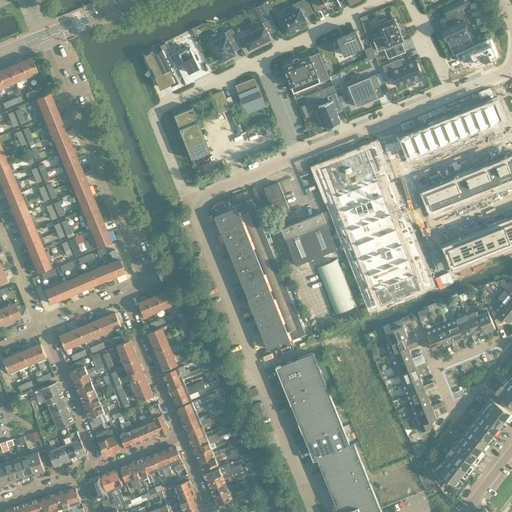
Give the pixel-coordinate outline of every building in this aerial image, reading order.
[(285,16),(279,19),(285,33),(292,29),(292,30),(300,26),(299,26),(306,22),(303,17),(313,13),(306,0),(303,0),(299,2),(302,8),(285,16)] [(309,0),(315,11),(326,6),(323,1),(324,0),(309,0)] [(470,37),(467,32),(462,20),(464,20),(467,18),(463,9),(470,6),(467,0),(458,0),(443,7),(448,16),(446,17),(443,18),(447,28),(444,29),(442,30),(447,41),(449,46),(470,37)] [(363,24),(369,22),(366,16),(360,18),(363,24)] [(257,45),(258,45),(261,43),(262,43),(270,39),(268,34),(277,30),(271,18),(262,23),(264,26),(243,37),(249,49),(257,45)] [(383,36),(373,39),(376,45),(378,51),(384,48),(388,58),(405,52),(401,42),(402,41),(403,41),(403,40),(399,32),(400,32),(397,27),(394,19),(394,18),(393,19),(387,21),(386,19),(379,21),(380,24),(379,24),(378,25),(379,26),(383,36)] [(226,35),(212,42),(221,61),(222,60),(223,62),(230,58),(230,57),(231,56),(230,55),(231,55),(234,54),(235,53),(234,51),(231,45),(238,41),(232,29),(225,32),(226,35)] [(357,30),(337,38),(344,56),(364,48),(357,30)] [(490,39),(456,54),(459,61),(472,56),(475,64),(476,66),(485,62),(491,59),(497,56),(497,54),(490,39)] [(371,47),(365,49),(368,59),(375,57),(371,47)] [(190,48),(174,56),(178,65),(184,62),(189,73),(200,67),(197,60),(198,59),(196,55),(194,56),(190,48)] [(151,52),(144,55),(151,69),(152,68),(156,77),(155,77),(161,89),(170,84),(172,87),(179,83),(163,49),(153,54),(152,51),(151,52)] [(283,66),(282,67),(283,68),(283,67),(291,87),(290,87),(291,88),(291,87),(293,93),(303,89),(301,83),(317,77),(319,82),(329,79),(323,63),(314,66),(310,57),(310,56),(309,56),(300,60),(299,60),(292,63),(283,67),(283,66)] [(25,59),(19,62),(26,77),(37,72),(31,57),(29,58),(29,57),(25,58),(25,59)] [(383,66),(388,78),(393,76),(397,86),(405,83),(407,87),(416,84),(414,80),(417,78),(416,76),(421,74),(416,60),(406,64),(403,58),(383,66)] [(15,82),(26,77),(19,62),(18,62),(17,62),(14,63),(14,64),(8,66),(15,82)] [(0,69),(0,78),(3,87),(15,82),(8,66),(7,67),(6,66),(3,68),(3,69),(0,69)] [(340,72),(330,76),(332,82),(342,78),(340,72)] [(375,74),(344,87),(348,99),(353,97),(356,107),(378,98),(374,89),(380,87),(375,74)] [(254,78),(235,85),(239,94),(243,104),(246,110),(255,106),(256,106),(260,104),(264,103),(262,99),(263,99),(257,86),(254,78)] [(326,88),(321,90),(324,97),(335,92),(333,85),(326,88)] [(35,104),(37,109),(53,102),(49,93),(36,99),(37,103),(35,104)] [(341,123),(340,122),(339,118),(337,113),(333,104),(339,102),(335,93),(327,96),(329,102),(318,106),(319,107),(320,109),(323,116),(318,118),(322,128),(327,126),(327,127),(327,128),(338,124),(340,123),(341,123)] [(226,100),(220,102),(223,112),(230,109),(226,100)] [(57,112),(53,102),(37,109),(39,115),(42,113),(43,117),(57,112)] [(495,102),(484,106),(493,128),(504,123),(495,102)] [(304,105),(299,108),(303,119),(309,116),(304,105)] [(484,106),(474,110),(483,131),(493,128),(484,106)] [(180,129),(198,122),(195,113),(195,111),(194,111),(193,107),(191,108),(182,112),(182,111),(181,111),(182,112),(179,113),(179,112),(178,112),(179,113),(174,115),(180,129)] [(474,110),(464,114),(473,135),(483,131),(474,110)] [(61,121),(57,112),(43,117),(45,122),(42,123),(44,128),(61,121)] [(464,114),(454,118),(463,139),(473,135),(464,114)] [(454,118),(444,122),(453,143),(463,139),(454,118)] [(65,130),(61,121),(44,128),(47,133),(49,132),(51,136),(65,130)] [(210,152),(198,122),(180,129),(192,159),(210,152)] [(444,122),(434,126),(443,147),(453,143),(444,122)] [(434,126),(424,130),(433,151),(439,149),(443,147),(434,126)] [(68,139),(65,130),(51,136),(53,140),(50,141),(52,146),(68,139)] [(424,130),(414,134),(423,155),(433,151),(424,130)] [(414,134),(404,138),(412,159),(423,155),(414,134)] [(72,149),(68,139),(52,146),(54,151),(57,150),(59,154),(72,149)] [(320,166),(315,168),(317,173),(321,183),(323,188),(327,198),(329,203),(333,213),(335,218),(339,228),(341,233),(345,243),(347,248),(351,258),(353,263),(357,273),(357,274),(359,279),(359,278),(363,288),(363,289),(365,294),(365,293),(369,304),(370,307),(371,309),(376,307),(376,306),(381,304),(381,305),(386,303),(386,302),(396,298),(396,299),(406,295),(416,290),(416,291),(421,289),(421,288),(426,286),(426,287),(431,285),(429,280),(428,280),(425,270),(423,265),(419,255),(417,250),(413,240),(411,235),(407,225),(405,219),(405,220),(401,210),(401,209),(399,204),(394,206),(390,196),(395,194),(393,189),(393,190),(389,180),(389,179),(387,174),(383,164),(381,159),(377,149),(375,144),(370,146),(370,147),(320,167),(320,166)] [(76,158),(72,149),(59,154),(60,159),(58,160),(60,165),(76,158)] [(0,156),(0,167),(11,163),(9,158),(6,159),(4,155),(0,156)] [(80,167),(76,158),(60,165),(62,170),(65,169),(66,173),(80,167)] [(511,174),(506,161),(496,165),(505,186),(511,182),(511,174)] [(11,163),(0,167),(0,178),(12,174),(10,169),(13,168),(11,163)] [(496,165),(486,169),(495,190),(505,186),(496,165)] [(84,176),(80,167),(66,173),(68,177),(65,178),(67,183),(84,176)] [(477,172),(476,173),(485,194),(487,193),(495,190),(486,169),(477,172)] [(476,173),(466,177),(475,198),(485,194),(476,173)] [(0,178),(0,183),(2,188),(19,182),(17,176),(14,178),(12,174),(0,178)] [(88,186),(84,176),(67,183),(70,188),(72,187),(74,191),(88,186)] [(466,177),(456,181),(465,202),(475,198),(466,177)] [(456,181),(446,185),(455,206),(465,202),(456,181)] [(19,182),(2,188),(6,198),(20,192),(18,188),(21,187),(19,182)] [(276,216),(289,211),(278,182),(265,188),(276,216)] [(446,185),(436,189),(444,210),(455,206),(446,185)] [(91,195),(88,186),(74,191),(76,196),(73,197),(75,202),(91,195)] [(436,189),(426,193),(434,214),(444,210),(436,189)] [(6,198),(10,207),(27,200),(24,195),(21,196),(20,192),(6,198)] [(95,204),(91,195),(75,202),(77,207),(80,206),(82,210),(95,204)] [(29,205),(27,200),(10,207),(14,216),(27,211),(26,206),(29,205)] [(221,232),(259,217),(252,201),(215,216),(221,232)] [(99,213),(95,204),(82,210),(83,214),(81,215),(83,220),(99,213)] [(14,216),(17,225),(34,219),(32,213),(29,215),(27,211),(14,216)] [(296,265),(337,249),(322,211),(281,228),(296,265)] [(103,223),(99,213),(83,220),(85,225),(88,224),(89,228),(103,223)] [(228,249),(266,234),(259,217),(221,232),(228,249)] [(17,225),(21,235),(35,229),(33,225),(36,224),(34,219),(17,225)] [(511,221),(503,225),(511,246),(511,245),(511,221)] [(107,232),(103,223),(89,228),(91,232),(88,234),(90,239),(107,232)] [(503,225),(492,229),(501,250),(511,246),(503,225)] [(21,235),(25,244),(42,237),(40,232),(37,233),(35,229),(21,235)] [(492,229),(481,234),(490,255),(501,250),(492,229)] [(107,232),(90,239),(93,244),(95,243),(97,247),(111,242),(107,232)] [(235,265),(272,250),(266,234),(228,249),(235,265)] [(481,234),(470,238),(479,259),(477,255),(487,251),(489,255),(490,255),(481,234)] [(25,244),(29,253),(43,248),(41,243),(44,242),(42,237),(25,244)] [(470,238),(459,242),(467,264),(479,259),(470,238)] [(459,242),(447,247),(456,268),(467,264),(459,242)] [(29,253),(33,262),(50,255),(47,250),(44,252),(43,248),(29,253)] [(108,260),(115,276),(124,272),(114,249),(109,252),(112,258),(108,260)] [(242,282),(279,267),(272,250),(235,265),(242,282)] [(52,261),(50,255),(33,262),(37,273),(51,267),(49,262),(52,261)] [(337,259),(317,267),(336,314),(356,306),(337,259)] [(105,280),(115,276),(108,260),(103,262),(104,265),(100,266),(105,280)] [(96,284),(105,280),(100,266),(96,268),(95,265),(89,267),(96,284)] [(87,288),(96,284),(89,267),(84,270),(85,272),(81,274),(87,288)] [(248,299),(286,284),(279,267),(242,282),(248,299)] [(78,292),(87,288),(81,274),(77,276),(76,273),(71,275),(78,292)] [(69,295),(78,292),(71,275),(66,277),(67,280),(63,282),(69,295)] [(59,299),(69,295),(63,282),(59,283),(58,281),(52,283),(59,299)] [(59,299),(52,283),(47,285),(48,288),(44,290),(50,303),(59,299)] [(255,315),(292,300),(286,284),(248,299),(255,315)] [(504,290),(497,298),(502,302),(511,310),(511,296),(509,293),(504,290)] [(158,295),(163,308),(172,304),(167,291),(158,295)] [(163,308),(158,295),(148,299),(154,312),(163,308)] [(154,312),(148,299),(139,303),(144,316),(154,312)] [(262,332),(299,317),(292,300),(255,315),(262,332)] [(511,310),(502,302),(494,310),(497,313),(494,316),(500,323),(504,319),(509,322),(511,318),(511,310)] [(6,307),(11,320),(20,316),(15,303),(6,307)] [(0,318),(2,323),(11,320),(6,307),(0,308),(0,318)] [(487,307),(477,311),(478,315),(477,315),(483,329),(482,329),(484,333),(495,328),(487,307)] [(477,311),(466,316),(473,333),(475,332),(482,329),(483,329),(477,315),(478,315),(477,311)] [(106,316),(112,329),(121,325),(116,312),(106,316)] [(106,316),(97,320),(102,333),(112,329),(106,316)] [(477,337),(475,332),(473,333),(466,316),(456,320),(463,337),(471,334),(473,338),(477,337)] [(299,317),(262,332),(268,349),(306,334),(299,317)] [(102,333),(97,320),(88,324),(93,337),(102,333)] [(434,324),(436,328),(443,345),(451,342),(453,347),(457,345),(455,340),(453,341),(446,324),(444,320),(434,324)] [(456,320),(446,324),(453,341),(455,340),(463,337),(456,320)] [(88,324),(79,328),(84,341),(93,337),(88,324)] [(404,338),(408,337),(403,326),(386,333),(390,343),(404,338)] [(149,332),(152,342),(165,336),(162,327),(149,332)] [(79,328),(69,332),(75,345),(84,341),(79,328)] [(432,349),(443,345),(436,328),(425,332),(432,349)] [(65,349),(75,345),(69,332),(60,336),(65,349)] [(169,346),(165,336),(152,342),(156,351),(169,346)] [(407,346),(404,338),(390,343),(386,344),(391,355),(408,348),(407,346)] [(121,355),(134,349),(130,340),(117,345),(121,355)] [(41,344),(32,348),(37,360),(46,357),(41,344)] [(395,365),(412,357),(409,349),(413,348),(412,344),(407,346),(408,348),(391,355),(395,365)] [(156,351),(160,361),(173,355),(169,346),(156,351)] [(22,351),(28,364),(37,360),(32,348),(22,351)] [(121,355),(125,364),(138,358),(134,349),(121,355)] [(22,351),(13,355),(19,368),(28,364),(22,351)] [(313,461),(317,459),(317,458),(350,445),(313,352),(276,367),(313,461)] [(9,372),(19,368),(13,355),(3,359),(9,372)] [(70,371),(73,380),(94,371),(98,369),(103,367),(99,355),(93,358),(96,366),(87,370),(85,365),(70,371)] [(177,365),(173,355),(160,361),(164,370),(177,365)] [(416,368),(415,365),(412,357),(395,365),(399,375),(416,368)] [(125,364),(129,373),(142,368),(138,358),(125,364)] [(163,373),(166,381),(199,368),(197,364),(180,372),(178,367),(163,373)] [(416,368),(399,375),(403,385),(420,378),(417,369),(422,368),(420,364),(415,365),(416,368)] [(129,373),(132,382),(145,377),(142,368),(129,373)] [(166,381),(170,389),(185,383),(183,379),(200,372),(199,368),(166,381)] [(76,387),(91,381),(89,377),(95,374),(94,371),(73,380),(76,387)] [(132,382),(136,392),(149,386),(145,377),(132,382)] [(424,388),(424,386),(420,378),(403,385),(407,395),(424,388)] [(511,382),(507,378),(502,385),(511,393),(511,382)] [(79,395),(101,386),(103,385),(102,382),(93,386),(91,381),(76,387),(79,395)] [(170,389),(173,397),(204,384),(202,381),(187,387),(185,383),(170,389)] [(38,399),(60,390),(57,382),(42,388),(44,392),(36,395),(38,399)] [(205,388),(204,384),(173,397),(176,405),(191,399),(189,394),(205,388)] [(424,388),(407,395),(411,405),(428,398),(425,390),(430,388),(428,384),(424,386),(424,388)] [(511,393),(502,385),(495,392),(511,406),(511,393)] [(101,386),(79,395),(83,403),(98,397),(104,394),(101,386)] [(153,396),(149,386),(136,392),(140,401),(153,396)] [(60,390),(38,399),(40,403),(47,400),(49,404),(64,398),(60,390)] [(18,401),(18,399),(21,397),(21,396),(26,394),(26,392),(21,394),(21,393),(18,395),(9,399),(10,403),(18,401)] [(112,400),(112,399),(110,397),(100,401),(98,397),(83,403),(86,411),(112,400)] [(64,398),(49,404),(50,408),(43,411),(44,415),(67,406),(64,398)] [(116,398),(112,399),(112,400),(86,411),(89,418),(110,410),(109,405),(117,402),(116,398)] [(411,405),(415,415),(432,408),(432,406),(428,398),(411,405)] [(511,414),(491,398),(485,406),(503,419),(504,418),(510,422),(511,419),(511,414)] [(192,401),(177,407),(181,415),(211,403),(212,402),(211,399),(200,403),(199,399),(192,401)] [(149,406),(155,420),(161,434),(169,430),(158,402),(149,406)] [(181,415),(184,423),(199,417),(197,413),(212,406),(211,403),(181,415)] [(438,408),(436,404),(432,406),(432,408),(415,415),(422,431),(433,427),(431,421),(437,419),(433,410),(438,408)] [(55,420),(70,414),(67,406),(44,415),(46,419),(53,416),(55,420)] [(143,415),(152,437),(161,434),(155,420),(150,422),(143,407),(140,406),(139,406),(143,415)] [(485,406),(479,413),(503,431),(507,425),(501,421),(503,419),(485,406)] [(113,419),(118,417),(119,420),(123,418),(121,412),(112,415),(113,419)] [(499,436),(503,431),(479,413),(474,420),(491,434),(493,432),(499,436)] [(70,414),(55,420),(57,424),(49,427),(51,431),(73,422),(70,414)] [(108,414),(100,417),(102,422),(108,420),(110,419),(108,414)] [(184,423),(187,431),(210,421),(219,418),(218,414),(205,420),(203,415),(199,417),(184,423)] [(224,417),(226,423),(231,421),(233,420),(231,414),(229,415),(224,417)] [(143,441),(152,437),(143,415),(139,417),(143,425),(137,427),(143,441)] [(474,420),(468,427),(492,445),(496,440),(490,435),(491,434),(474,420)] [(134,444),(143,441),(137,427),(132,429),(129,421),(125,422),(134,444)] [(210,421),(187,431),(190,439),(205,433),(203,428),(212,425),(210,421)] [(125,448),(134,444),(125,422),(122,424),(125,432),(120,434),(125,448)] [(70,426),(67,427),(69,434),(70,433),(73,441),(72,441),(78,457),(86,453),(77,430),(73,432),(70,426)] [(64,444),(70,460),(78,457),(72,441),(73,441),(70,433),(69,434),(67,427),(62,429),(66,437),(62,439),(64,444)] [(487,451),(492,445),(468,427),(463,434),(480,448),(482,446),(487,451)] [(107,429),(102,431),(105,438),(106,438),(113,453),(121,450),(114,435),(112,429),(108,430),(107,429)] [(105,438),(102,431),(95,434),(105,457),(113,453),(106,438),(105,438)] [(63,463),(70,460),(64,444),(60,446),(57,438),(58,437),(56,432),(51,434),(63,463)] [(190,439),(193,447),(217,437),(215,433),(207,437),(205,433),(190,439)] [(51,468),(63,463),(51,434),(47,435),(53,449),(48,451),(51,457),(48,458),(51,468)] [(463,434),(457,441),(481,459),(485,454),(479,449),(480,448),(463,434)] [(217,437),(193,447),(197,455),(212,448),(216,446),(214,442),(218,441),(223,439),(221,435),(217,437)] [(9,450),(8,447),(6,441),(0,443),(3,452),(9,450)] [(457,441),(452,448),(469,462),(471,460),(476,465),(481,459),(457,441)] [(317,458),(317,459),(338,511),(381,511),(354,443),(350,445),(317,458)] [(173,463),(175,467),(183,464),(175,445),(167,448),(173,463)] [(173,463),(167,448),(159,451),(169,475),(172,473),(169,465),(173,463)] [(197,455),(200,462),(223,453),(222,449),(213,453),(212,448),(197,455)] [(452,448),(446,455),(470,473),(474,468),(468,464),(469,462),(452,448)] [(223,453),(200,462),(203,470),(218,464),(216,460),(225,456),(232,453),(231,450),(223,453)] [(38,451),(29,454),(37,476),(40,475),(39,473),(45,471),(38,451)] [(169,475),(159,451),(152,455),(158,470),(162,468),(165,476),(169,475)] [(33,477),(37,476),(29,454),(21,457),(27,476),(32,475),(33,477)] [(158,470),(152,455),(144,458),(153,481),(157,480),(153,471),(158,470)] [(446,455),(441,462),(458,476),(460,474),(465,479),(470,473),(446,455)] [(27,476),(21,457),(12,460),(19,482),(23,481),(22,478),(27,476)] [(153,481),(144,458),(136,461),(144,481),(148,479),(150,483),(153,481)] [(12,460),(4,463),(10,482),(15,480),(16,483),(19,482),(12,460)] [(128,464),(137,488),(141,486),(139,482),(144,481),(136,461),(128,464)] [(457,478),(458,476),(441,462),(435,470),(458,488),(463,482),(457,478)] [(5,484),(10,482),(4,463),(0,463),(0,480),(2,488),(6,487),(5,484)] [(204,473),(207,481),(242,467),(240,463),(228,468),(226,464),(204,473)] [(137,488),(128,464),(120,467),(126,482),(130,480),(134,489),(137,488)] [(242,467),(207,481),(211,489),(226,483),(224,478),(243,470),(242,467)] [(116,469),(108,472),(118,497),(122,506),(123,505),(128,503),(128,504),(132,503),(130,500),(131,500),(128,494),(123,497),(119,487),(123,485),(116,469)] [(111,504),(112,507),(113,510),(122,507),(122,506),(118,497),(108,472),(101,475),(107,492),(111,490),(116,502),(111,504)] [(108,498),(99,476),(90,480),(98,503),(108,498)] [(170,493),(172,496),(193,487),(189,479),(181,483),(174,486),(176,490),(170,493)] [(211,489),(214,497),(244,485),(243,481),(227,487),(226,483),(211,489)] [(245,488),(244,485),(214,497),(217,503),(219,504),(232,499),(230,494),(245,488)] [(75,487),(66,490),(73,511),(84,511),(83,508),(77,510),(75,503),(81,501),(75,487)] [(150,495),(154,494),(158,492),(156,487),(151,489),(151,491),(149,493),(150,495)] [(178,496),(180,501),(196,495),(193,487),(172,496),(173,499),(178,496)] [(68,511),(73,511),(66,490),(57,493),(62,508),(67,506),(68,511)] [(57,493),(48,496),(53,511),(57,511),(57,509),(62,508),(57,493)] [(177,508),(178,511),(199,502),(196,495),(180,501),(182,505),(177,508)] [(53,511),(48,496),(39,499),(43,511),(48,511),(49,511),(48,511),(53,511)] [(43,511),(39,499),(30,502),(33,511),(43,511)] [(160,501),(157,502),(160,511),(169,511),(167,505),(162,506),(160,501)] [(33,511),(30,502),(21,505),(23,511),(33,511)] [(156,508),(151,510),(151,511),(160,511),(157,502),(154,503),(156,508)] [(201,509),(199,502),(178,511),(182,511),(184,511),(197,511),(200,511),(201,509)]
